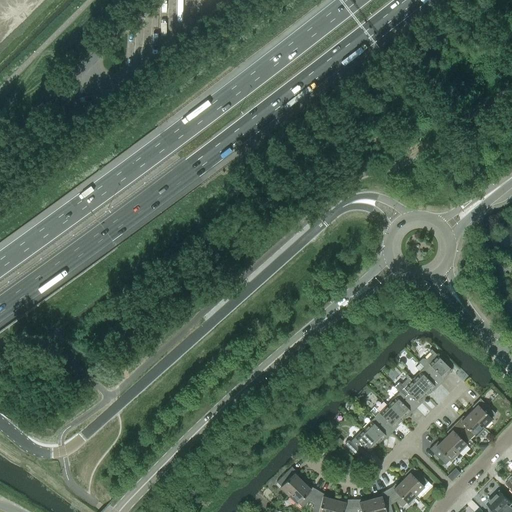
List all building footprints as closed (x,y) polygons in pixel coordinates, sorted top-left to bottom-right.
[(418,362),(419,363),(440,384),(445,379),(443,378),(451,370),(431,349),(429,351),(432,354),(426,360),(424,359),(422,359),(418,362)] [(420,372),(412,380),(426,394),(434,387),(436,388),(440,384),(419,363),(415,367),(420,372)] [(394,387),(399,392),(415,408),(420,404),(418,402),(426,394),(412,380),(406,374),(404,376),(407,379),(401,385),(398,382),(394,387)] [(399,392),(387,405),(401,419),(409,411),(411,413),(415,408),(399,392)] [(477,405),(469,413),(483,427),(491,419),(490,418),(495,413),(479,398),(474,403),(477,405)] [(387,405),(375,417),(391,433),(395,429),(394,427),(401,419),(387,405)] [(474,435),(483,427),(469,413),(461,421),(459,419),(454,424),(469,439),(474,435)] [(375,417),(362,429),(377,444),(385,436),(386,438),(391,433),(375,417)] [(465,443),(469,439),(454,424),(449,428),(451,430),(444,438),(458,452),(466,444),(465,443)] [(361,462),(366,458),(371,453),(369,452),(377,444),(362,429),(350,442),(349,440),(347,440),(344,443),(345,445),(361,462)] [(449,461),(458,452),(444,438),(436,446),(434,444),(429,449),(444,464),(448,460),(449,461)] [(279,487),(288,495),(302,481),(294,473),(296,471),(291,466),(276,482),(280,486),(279,487)] [(401,481),(415,495),(423,486),(427,481),(412,466),(407,471),(409,473),(401,481)] [(307,501),(310,503),(318,490),(312,487),(310,489),(302,481),(288,495),(296,504),(297,503),(301,507),(307,501)] [(391,487),(385,490),(393,503),(396,501),(402,507),(406,502),(407,503),(415,495),(401,481),(393,489),(391,487)] [(330,511),(333,499),(323,496),(324,494),(318,490),(310,503),(313,505),(311,511),(330,511)] [(391,511),(390,504),(393,503),(385,490),(380,493),(380,496),(370,499),(373,511),(391,511)] [(500,491),(493,497),(507,511),(511,511),(511,507),(509,505),(511,503),(500,491)] [(507,511),(493,497),(487,504),(495,511),(507,511)] [(344,502),(333,499),(330,511),(351,511),(352,499),(345,499),(344,502)] [(373,511),(370,499),(359,502),(358,499),(352,499),(351,511),(373,511)]
